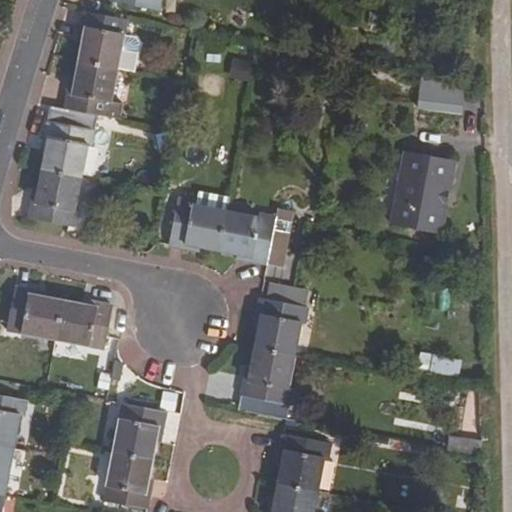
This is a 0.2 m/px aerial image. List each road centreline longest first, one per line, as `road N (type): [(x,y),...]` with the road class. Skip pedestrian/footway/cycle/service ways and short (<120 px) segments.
road 1 (track): [(511,447),(503,0)]
road 2 (residential): [(0,246),(134,275),(181,316),(196,384),(194,439)]
road 3 (residential): [(0,158),(47,0)]
road 4 (residential): [(194,439),(177,460),(177,487),(195,507),(234,506)]
road 5 (residential): [(234,506),(251,485),(251,458),(233,438),(194,439)]
